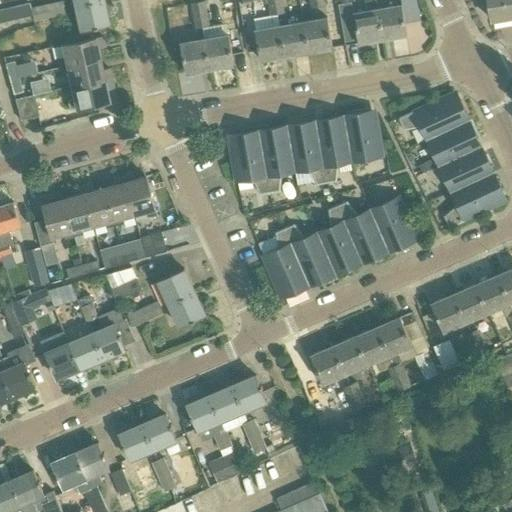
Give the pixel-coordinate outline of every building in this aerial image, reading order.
[(101,0),(74,6),(80,30),(106,24),(101,0)] [(191,3),(193,15),(207,13),(205,0),(191,3)] [(268,3),(270,15),(278,14),(285,13),(282,0),(268,3)] [(323,0),(310,0),(312,9),(324,8),(323,0)] [(383,38),(378,8),(376,0),(364,0),(367,10),(353,12),(358,42),(383,38)] [(511,0),(487,0),(491,20),(511,16),(511,0)] [(0,22),(31,16),(28,3),(0,9),(0,22)] [(31,10),(32,15),(62,9),(61,3),(31,10)] [(400,4),(378,8),(383,38),(406,34),(400,4)] [(62,9),(32,15),(33,22),(64,15),(62,9)] [(210,26),(207,13),(193,15),(196,28),(210,26)] [(285,55),(280,25),(278,14),(270,15),(267,16),(269,27),(254,30),(259,59),(285,55)] [(302,21),(308,51),(332,47),(327,17),(302,21)] [(302,21),(280,25),(285,55),(308,51),(302,21)] [(204,39),(209,68),(233,64),(228,34),(204,39)] [(57,58),(59,67),(99,58),(97,48),(103,46),(101,36),(61,45),(63,56),(57,58)] [(209,68),(204,39),(180,43),(185,73),(209,68)] [(101,69),(99,58),(59,67),(61,76),(67,74),(69,87),(110,78),(108,68),(101,69)] [(14,61),(5,63),(9,79),(18,76),(14,61)] [(9,79),(13,93),(22,91),(18,76),(9,79)] [(110,78),(69,87),(72,98),(65,99),(67,109),(108,101),(105,88),(112,87),(110,78)] [(427,138),(469,119),(459,98),(456,100),(453,94),(400,119),(404,127),(420,124),(427,138)] [(14,99),(20,120),(38,116),(34,95),(14,99)] [(367,111),(345,115),(353,161),(381,156),(374,113),(368,115),(367,111)] [(337,163),(353,161),(345,115),(322,119),(323,122),(316,124),(327,181),(335,180),(337,163)] [(478,140),(469,119),(427,138),(439,165),(478,147),(475,141),(478,140)] [(318,183),(327,181),(316,124),(310,125),(309,121),(287,125),(295,171),(311,168),(318,183)] [(279,174),(295,171),(287,125),(265,129),(265,133),(259,134),(269,192),(278,190),(279,174)] [(260,193),(269,192),(259,134),(252,135),(252,131),(229,135),(238,181),(253,178),(260,193)] [(481,153),(478,147),(439,165),(451,192),(493,172),(484,151),(481,153)] [(419,165),(422,173),(434,168),(430,160),(419,165)] [(123,173),(134,214),(145,211),(146,215),(156,213),(146,176),(134,179),(132,171),(123,173)] [(503,193),(493,172),(451,192),(458,206),(446,217),(449,225),(503,200),(500,194),(503,193)] [(104,187),(114,225),(124,222),(122,217),(134,214),(123,173),(113,176),(116,184),(104,187)] [(384,176),(371,181),(376,196),(384,193),(382,188),(388,186),(384,176)] [(81,184),(93,225),(104,222),(106,227),(114,225),(104,187),(93,190),(91,182),(81,184)] [(93,225),(81,184),(72,187),(74,195),(64,198),(74,236),(83,234),(81,228),(93,225)] [(74,236),(64,198),(52,201),(50,193),(40,196),(46,218),(33,221),(40,245),(53,241),(51,236),(63,233),(64,238),(74,236)] [(371,209),(390,251),(410,242),(409,239),(415,236),(398,197),(386,202),(371,209)] [(13,201),(0,205),(0,230),(20,224),(13,201)] [(369,260),(390,251),(371,209),(356,215),(346,202),(338,205),(361,259),(367,257),(369,260)] [(355,262),(361,259),(338,205),(330,209),(332,225),(318,232),(336,274),(357,265),(355,262)] [(315,283),(336,274),(318,232),(303,238),(293,225),(284,229),(308,282),(314,280),(315,283)] [(302,285),(308,282),(284,229),(276,232),(279,249),(264,255),(282,297),(303,288),(302,285)] [(140,237),(145,255),(166,250),(161,231),(140,237)] [(8,243),(0,244),(0,253),(1,258),(12,255),(11,254),(8,243)] [(48,282),(39,247),(24,251),(34,286),(48,282)] [(136,248),(122,252),(124,262),(139,258),(136,248)] [(124,262),(122,252),(108,256),(111,265),(124,262)] [(81,264),(84,272),(99,268),(97,260),(81,264)] [(84,272),(81,264),(66,268),(68,276),(84,272)] [(103,274),(116,301),(142,289),(131,267),(103,274)] [(511,267),(498,274),(510,302),(511,300),(511,267)] [(158,279),(169,302),(194,291),(184,268),(158,279)] [(154,274),(146,277),(154,299),(162,297),(154,274)] [(498,274),(476,283),(488,311),(510,302),(498,274)] [(476,283),(453,293),(465,321),(488,311),(476,283)] [(46,292),(44,287),(11,301),(12,302),(21,324),(21,325),(22,326),(37,319),(33,310),(45,305),(51,302),(46,292)] [(52,304),(64,300),(59,287),(46,292),(51,302),(52,304)] [(194,291),(169,302),(179,325),(204,313),(194,291)] [(465,321),(453,293),(431,303),(443,331),(465,321)] [(81,308),(93,303),(90,296),(78,300),(81,308)] [(12,302),(2,306),(11,328),(21,324),(12,302)] [(142,309),(147,320),(162,313),(157,302),(142,309)] [(87,323),(99,318),(93,303),(81,308),(87,323)] [(147,320),(142,309),(128,315),(133,326),(147,320)] [(377,326),(389,354),(411,344),(399,316),(377,326)] [(90,332),(101,357),(124,347),(113,322),(90,332)] [(389,354),(377,326),(354,336),(366,364),(389,354)] [(463,335),(468,346),(482,341),(477,329),(463,335)] [(79,367),(101,357),(90,332),(68,341),(79,367)] [(354,336),(332,345),(344,373),(366,364),(354,336)] [(79,367),(68,341),(45,351),(56,377),(79,367)] [(482,341),(468,346),(473,358),(486,352),(482,341)] [(344,373),(332,345),(309,355),(321,383),(344,373)] [(426,377),(436,373),(426,351),(416,355),(426,377)] [(0,358),(0,357),(0,370),(11,396),(34,387),(23,361),(13,365),(9,356),(1,359),(0,358)] [(511,359),(498,366),(508,388),(511,386),(511,359)] [(392,379),(406,373),(401,362),(387,368),(392,379)] [(0,401),(11,396),(0,370),(0,401)] [(411,385),(406,373),(392,379),(397,390),(411,385)] [(255,375),(233,385),(244,410),(266,400),(255,375)] [(348,398),(361,393),(356,381),(343,387),(348,398)] [(233,385),(209,395),(220,420),(244,410),(233,385)] [(348,398),(353,410),(366,404),(361,393),(348,398)] [(220,420),(209,395),(186,405),(196,430),(220,420)] [(141,424),(151,449),(174,439),(163,414),(141,424)] [(243,423),(249,438),(260,433),(254,418),(243,423)] [(151,449),(141,424),(118,433),(129,458),(151,449)] [(221,451),(231,446),(224,431),(214,435),(221,451)] [(331,437),(335,447),(349,440),(345,431),(331,437)] [(260,433),(249,438),(255,452),(265,448),(266,448),(266,446),(260,433)] [(98,442),(74,452),(90,488),(96,485),(103,482),(98,471),(108,467),(98,442)] [(268,453),(278,449),(275,442),(266,446),(266,448),(265,448),(268,453)] [(90,488),(74,452),(52,462),(62,487),(73,482),(78,493),(84,490),(90,488)] [(210,463),(219,484),(242,473),(234,453),(210,463)] [(158,476),(169,471),(163,457),(152,462),(158,476)] [(22,511),(35,511),(39,511),(33,498),(42,494),(32,470),(9,480),(19,504),(22,511)] [(112,474),(121,496),(131,492),(121,470),(112,474)] [(169,471),(158,476),(164,491),(175,486),(169,471)] [(0,511),(19,504),(9,480),(0,483),(0,511)] [(276,511),(327,511),(319,493),(315,483),(277,499),(282,510),(276,511)] [(96,485),(90,488),(84,490),(90,505),(102,499),(96,485)] [(108,511),(102,499),(90,505),(93,511),(108,511)]
